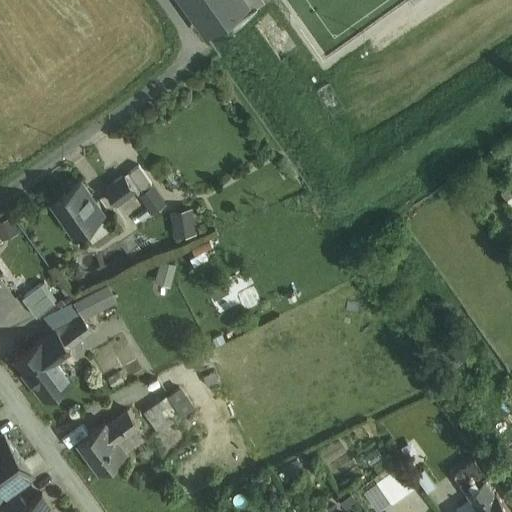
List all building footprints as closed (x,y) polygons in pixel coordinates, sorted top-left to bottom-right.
[(185,0),(208,32),(247,5),(243,0),(185,0)] [(128,176),(105,190),(114,205),(137,191),(128,176)] [(80,184),(50,203),(74,240),(104,221),(80,184)] [(138,196),(148,214),(162,206),(152,187),(138,196)] [(190,214),(176,215),(179,239),(193,237),(190,214)] [(0,230),(2,237),(21,232),(16,215),(0,218),(0,230)] [(157,279),(173,284),(179,262),(162,258),(157,279)] [(0,280),(0,314),(16,304),(0,280)] [(47,280),(25,293),(37,314),(59,300),(47,280)] [(109,282),(44,314),(53,327),(82,313),(85,316),(117,299),(109,282)] [(53,327),(15,357),(44,398),(72,375),(58,355),(93,329),(85,316),(82,313),(53,327)] [(185,388),(145,413),(158,435),(198,410),(185,388)] [(140,431),(129,413),(81,444),(104,477),(124,463),(113,448),(140,431)] [(9,436),(0,443),(0,502),(38,474),(9,436)] [(400,464),(378,481),(393,500),(415,484),(400,464)] [(437,485),(425,468),(416,474),(428,491),(437,485)] [(485,478),(467,491),(478,506),(468,511),(511,511),(497,492),(496,493),(485,478)] [(57,511),(44,493),(17,511),(57,511)]
